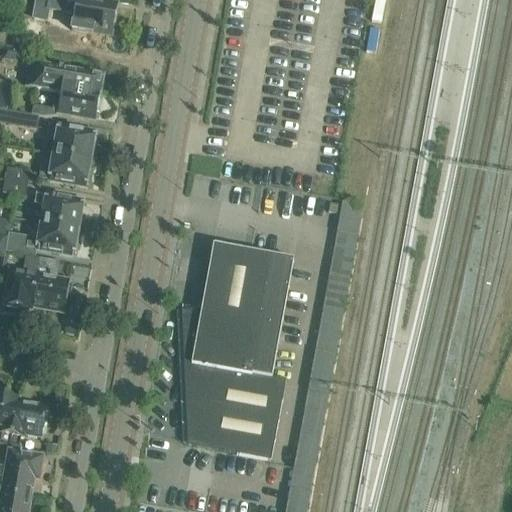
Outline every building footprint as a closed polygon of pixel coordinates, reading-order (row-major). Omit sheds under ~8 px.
[(111,36),(115,8),(76,2),(76,0),(75,0),(36,0),(32,20),(46,22),(48,12),(74,17),(71,32),(90,36),(91,33),(111,36)] [(99,97),(102,80),(33,68),(33,71),(29,70),(25,89),(30,90),(30,92),(60,97),(60,94),(61,90),(99,97)] [(99,97),(61,90),(60,97),(58,111),(56,111),(56,113),(95,119),(99,97)] [(0,125),(36,131),(38,117),(0,111),(0,125)] [(55,140),(52,155),(90,162),(95,136),(56,129),(57,128),(48,128),(47,138),(55,140)] [(90,162),(52,155),(49,172),(40,170),(39,180),(47,181),(47,182),(85,189),(90,162)] [(29,174),(6,170),(4,183),(27,187),(29,174)] [(4,183),(1,195),(25,200),(27,187),(4,183)] [(40,224),(78,231),(83,205),(44,198),(44,197),(35,196),(33,207),(42,209),(40,224)] [(336,264),(355,265),(357,211),(338,210),(336,264)] [(78,231),(40,224),(37,240),(28,238),(26,249),(73,258),(78,231)] [(181,313),(187,448),(271,463),(302,295),(286,292),(269,380),(252,377),(274,259),(213,247),(201,312),(181,313)] [(27,308),(36,259),(25,257),(22,273),(10,271),(3,308),(30,313),(30,309),(27,308)] [(59,263),(36,259),(27,308),(30,309),(63,314),(68,284),(56,282),(59,263)] [(18,400),(0,397),(0,436),(1,437),(0,440),(0,444),(9,446),(15,404),(17,404),(18,400)] [(47,409),(17,404),(15,404),(9,446),(18,448),(19,440),(23,440),(24,436),(41,439),(47,409)] [(0,473),(33,479),(33,480),(37,481),(41,459),(16,454),(17,452),(7,450),(3,468),(0,467),(0,473)] [(483,511),(491,464),(469,460),(460,511),(483,511)] [(33,479),(0,473),(0,479),(1,480),(0,487),(0,494),(29,500),(33,480),(33,479)] [(26,511),(29,500),(0,494),(0,511),(26,511)]
